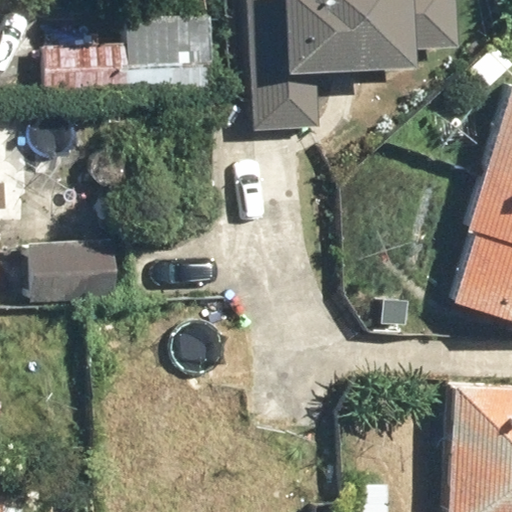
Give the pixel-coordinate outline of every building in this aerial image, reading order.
[(33,74),(201,70),(199,0),(112,2),(113,29),(32,31),(33,74)] [(220,0),(221,80),(402,79),(402,46),(441,46),(440,0),(220,0)] [(443,295),(511,314),(511,80),(498,77),(456,223),(463,224),(443,295)] [(110,145),(100,143),(91,146),(84,154),(82,163),(85,173),(93,179),(102,181),(112,178),(118,171),(120,161),(117,152),(110,145)] [(18,297),(109,295),(107,233),(17,235),(18,297)] [(511,511),(511,380),(443,378),(437,511),(511,511)] [(252,397),(140,394),(136,511),(298,511),(300,450),(251,448),(252,397)]
